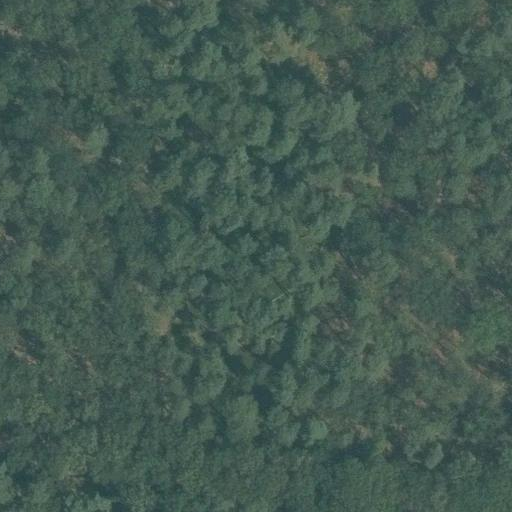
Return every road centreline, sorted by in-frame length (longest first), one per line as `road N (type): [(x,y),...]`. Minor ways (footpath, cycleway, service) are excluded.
road 1 (track): [(400,511),(385,0)]
road 2 (track): [(0,475),(379,511)]
